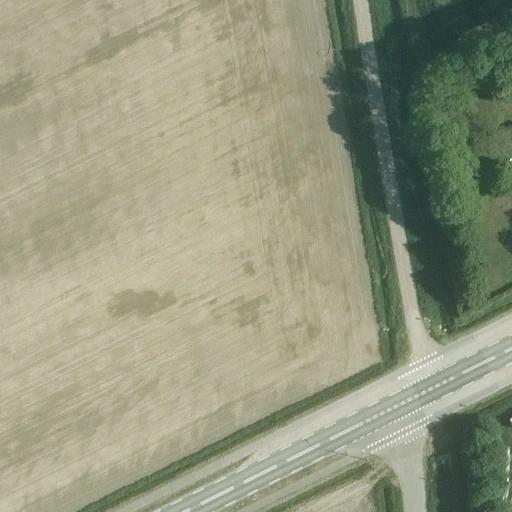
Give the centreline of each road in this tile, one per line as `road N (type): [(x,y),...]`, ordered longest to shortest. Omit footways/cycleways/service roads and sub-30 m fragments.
road 1 (unclassified): [(410,399),(426,367),(413,333),(355,0)]
road 2 (secondary): [(410,399),(185,511)]
